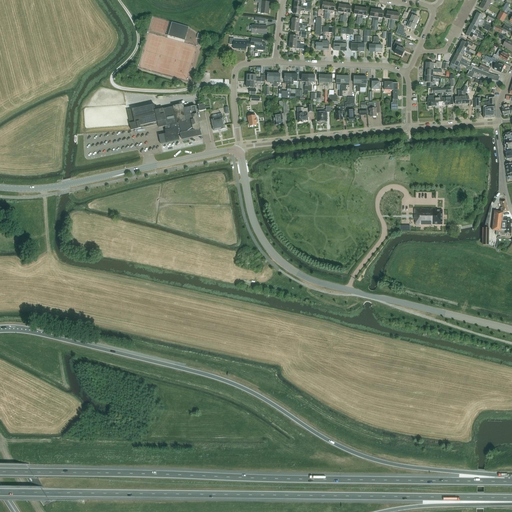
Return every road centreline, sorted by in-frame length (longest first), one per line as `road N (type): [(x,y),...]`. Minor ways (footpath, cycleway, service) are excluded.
road 1 (trunk): [(511,478),(369,458),(222,379),(0,330)]
road 2 (trunk): [(511,481),(89,472)]
road 3 (trunk): [(89,493),(511,498)]
road 4 (tertiary): [(511,329),(295,272),(257,230),(236,151)]
road 5 (tertiary): [(0,187),(43,188),(236,151)]
road 6 (track): [(188,84),(144,90),(111,81),(138,39),(118,0)]
road 7 (unclassified): [(239,147),(409,127)]
road 8 (residential): [(406,72),(275,61)]
road 9 (trunk): [(381,511),(511,504)]
road 10 (residential): [(239,147),(235,70),(275,61)]
